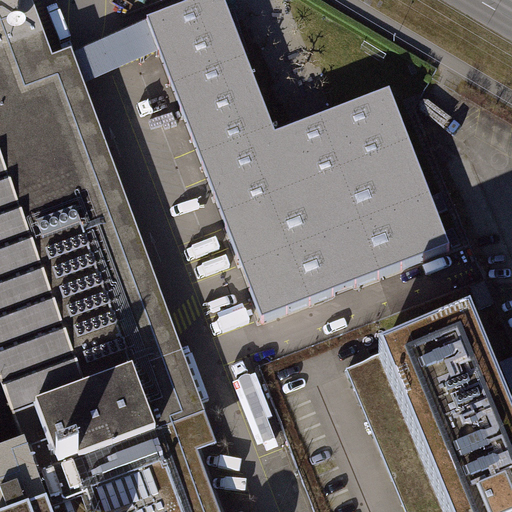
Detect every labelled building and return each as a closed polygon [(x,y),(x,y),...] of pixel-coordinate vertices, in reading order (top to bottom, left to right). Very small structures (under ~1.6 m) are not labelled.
[(0,0),(0,511),(38,511),(47,509),(48,511),(218,511),(199,458),(53,63),(29,0),(0,0)] [(221,0),(212,0),(147,25),(262,324),(450,252),(389,96),(275,139),(221,0)] [(71,55),(53,63),(199,458),(217,450),(84,89),(99,82),(143,63),(132,32),(88,52),(73,59),(71,55)] [(485,284),(471,290),(480,310),(493,305),(485,284)] [(511,511),(511,420),(471,322),(346,373),(404,511),(511,511)] [(511,359),(500,365),(511,394),(511,359)]
